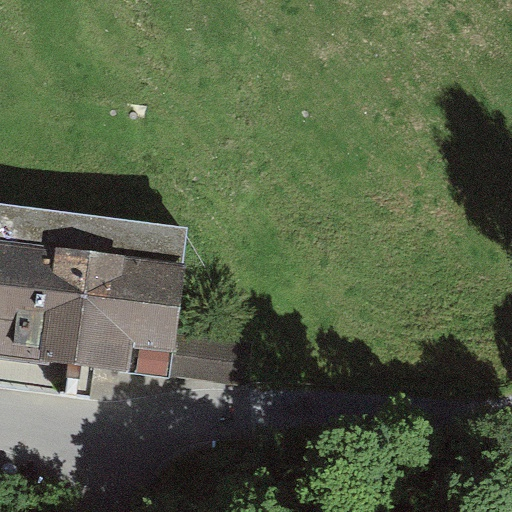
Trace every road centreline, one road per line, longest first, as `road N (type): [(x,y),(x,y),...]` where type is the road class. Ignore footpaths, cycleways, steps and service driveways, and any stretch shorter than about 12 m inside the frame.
road 1 (track): [(511,413),(448,420),(252,415)]
road 2 (unclassified): [(252,415),(123,429),(0,420)]
